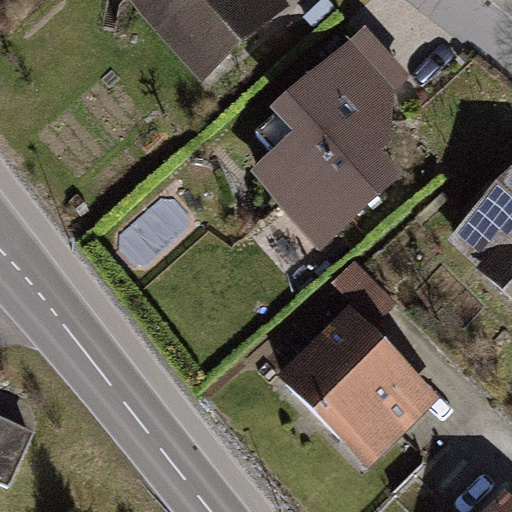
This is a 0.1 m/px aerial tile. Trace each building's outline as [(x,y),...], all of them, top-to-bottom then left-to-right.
[(273,0),(114,0),(114,1),(198,96),(288,16),(273,0)] [(414,95),(366,40),(269,125),(300,160),(257,197),(318,265),(406,188),(363,140),(414,95)] [(511,183),(450,252),(511,307),(511,183)] [(444,410),(350,318),(275,393),(369,485),(444,410)] [(38,441),(0,423),(0,488),(14,495),(38,441)]
